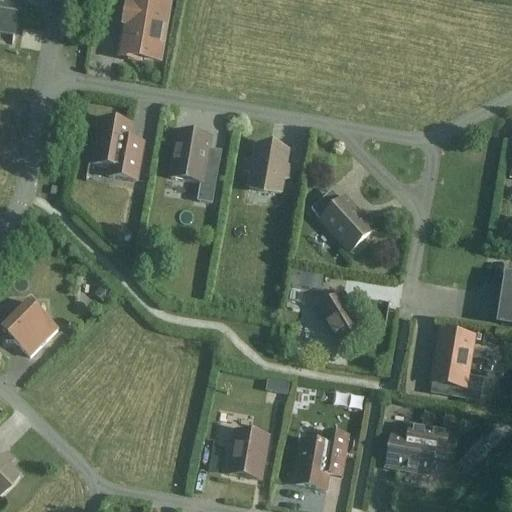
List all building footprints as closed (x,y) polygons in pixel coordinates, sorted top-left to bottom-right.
[(2,0),(0,0),(0,39),(13,41),(19,4),(3,1),(2,0)] [(141,53),(159,56),(169,1),(165,0),(132,0),(123,54),(141,57),(141,53)] [(95,148),(93,160),(92,166),(103,168),(110,170),(108,178),(137,183),(144,145),(128,142),(130,126),(100,121),(98,133),(95,148)] [(199,203),(212,205),(217,180),(203,177),(210,140),(178,135),(170,180),(202,186),(199,203)] [(283,181),(290,181),(292,171),(285,168),(288,154),(256,148),(254,162),(246,163),(245,173),(251,175),(249,190),(281,195),(283,181)] [(313,213),(321,221),(351,254),(374,233),(344,200),(327,216),(319,207),(313,213)] [(123,249),(135,240),(126,228),(114,237),(123,249)] [(388,233),(379,238),(386,252),(396,248),(388,233)] [(496,237),(494,249),(506,251),(507,244),(503,238),(496,237)] [(511,326),(511,280),(507,279),(499,325),(511,326)] [(188,283),(187,302),(199,302),(200,284),(188,283)] [(97,292),(106,301),(114,294),(105,284),(97,292)] [(365,332),(344,294),(316,310),(337,348),(365,332)] [(6,333),(17,344),(34,360),(61,333),(33,306),(6,333)] [(450,387),(448,397),(478,402),(481,383),(466,380),(473,340),(441,335),(432,384),(450,387)] [(410,391),(412,372),(400,371),(398,390),(410,391)] [(294,383),(293,398),(313,400),(314,385),(294,383)] [(277,384),(275,394),(287,396),(288,387),(277,384)] [(434,457),(443,459),(448,433),(410,427),(408,440),(392,437),(386,469),(430,477),(434,457)] [(229,476),(260,481),(268,439),(236,433),(229,476)] [(301,443),(294,487),(325,493),(328,477),(342,479),(349,439),(323,435),(321,446),(301,443)] [(9,468),(13,462),(6,455),(0,458),(0,496),(19,478),(9,468)]
